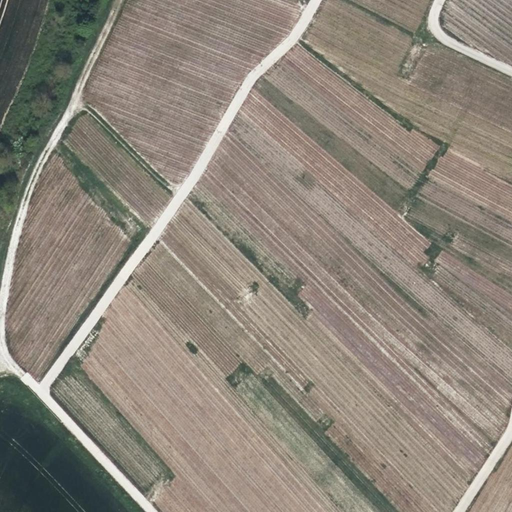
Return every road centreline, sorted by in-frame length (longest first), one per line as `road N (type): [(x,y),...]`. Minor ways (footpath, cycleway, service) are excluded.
road 1 (track): [(73,94),(164,185),(185,186),(234,97),(301,27),(315,0)]
road 2 (track): [(0,286),(21,196),(115,0)]
road 3 (track): [(149,511),(0,357)]
